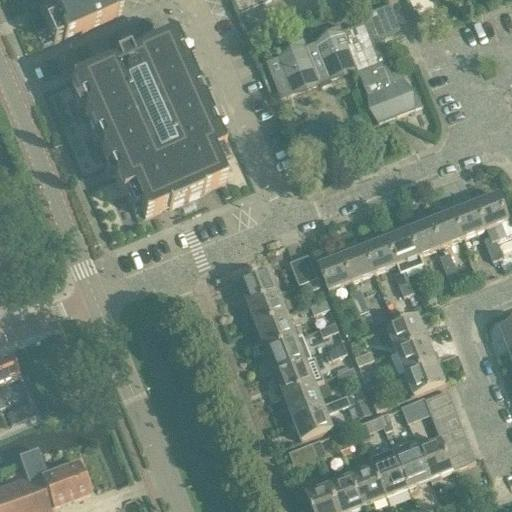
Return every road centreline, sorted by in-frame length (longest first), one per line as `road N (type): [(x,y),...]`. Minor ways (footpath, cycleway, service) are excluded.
road 1 (residential): [(277,511),(178,270)]
road 2 (tertiary): [(94,301),(0,70)]
road 3 (residential): [(285,229),(193,0)]
road 4 (residential): [(511,471),(454,312),(511,290)]
road 5 (tertiary): [(180,511),(94,301)]
road 6 (residential): [(492,149),(285,229)]
road 7 (residential): [(492,149),(459,64),(422,53),(398,0)]
